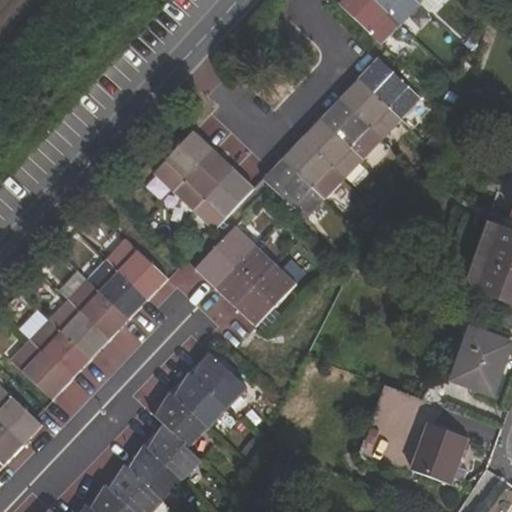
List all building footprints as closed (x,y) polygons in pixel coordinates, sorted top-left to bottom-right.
[(344,9),(352,0),(346,0),(341,6),(344,9)] [(352,0),(344,9),(383,46),(403,26),(375,0),(352,0)] [(375,0),(403,26),(422,6),(415,0),(375,0)] [(364,83),(404,120),(422,101),(379,60),(370,70),(373,73),(364,83)] [(364,83),(373,73),(370,70),(361,80),(364,83)] [(361,80),(351,90),(354,94),(345,103),(385,140),(404,120),(364,83),(361,80)] [(345,103),(354,94),(351,90),(342,100),(345,103)] [(342,100),(332,110),(335,114),(326,124),(365,162),(385,140),(345,103),(342,100)] [(326,124),(335,114),(332,110),(322,121),(326,124)] [(322,121),(312,132),(316,135),(306,145),(346,182),(365,162),(326,124),(322,121)] [(193,136),(202,145),(206,142),(196,132),(193,136)] [(306,145),(316,135),(312,132),(303,142),(306,145)] [(206,142),(202,145),(193,136),(156,176),(175,194),(212,155),(215,151),(206,142)] [(303,142),(294,152),(297,155),(288,164),(327,201),(346,182),(306,145),(303,142)] [(212,155),(222,164),(225,160),(215,151),(212,155)] [(288,164),(297,155),(294,152),(285,161),(288,164)] [(236,171),(225,160),(222,164),(212,155),(175,194),(195,214),(232,174),(236,171)] [(275,172),(278,175),(269,184),(309,221),(327,201),(288,164),(285,161),(275,172)] [(232,174),(243,184),(246,180),(236,171),(232,174)] [(269,184),(278,175),(275,172),(266,181),(269,184)] [(246,180),(243,184),(232,174),(195,214),(215,233),(256,190),(246,180)] [(207,281),(210,277),(220,287),(258,247),(238,228),(197,271),(207,281)] [(511,230),(502,228),(478,294),(511,305),(511,230)] [(159,292),(156,289),(166,278),(127,241),(108,261),(147,298),(151,302),(159,292)] [(217,290),(226,298),(229,295),(239,305),(277,266),(258,247),(220,287),(217,290)] [(141,312),(137,308),(147,298),(108,261),(89,281),(128,318),(131,321),(141,312)] [(248,319),(251,317),(260,325),(298,286),(277,266),(239,305),(237,309),(248,319)] [(220,287),(210,277),(207,281),(217,290),(220,287)] [(166,278),(156,289),(159,292),(169,281),(166,278)] [(121,331),(118,328),(128,318),(89,281),(70,301),(108,339),(112,342),(121,331)] [(239,305),(229,295),(226,298),(237,309),(239,305)] [(147,298),(137,308),(141,312),(151,302),(147,298)] [(103,351),(99,349),(108,339),(70,301),(51,322),(89,358),(93,362),(103,351)] [(260,325),(251,317),(248,319),(257,328),(260,325)] [(128,318),(118,328),(121,331),(131,321),(128,318)] [(84,372),(80,368),(89,358),(51,322),(31,341),(70,379),(74,382),(84,372)] [(511,342),(473,329),(454,382),(496,396),(511,348),(511,342)] [(108,339),(99,349),(103,351),(112,342),(108,339)] [(64,392),(61,388),(70,379),(31,341),(12,361),(54,401),(55,402),(64,392)] [(249,391),(211,354),(196,378),(230,411),(249,391)] [(89,358),(80,368),(84,372),(93,362),(89,358)] [(191,374),(177,398),(210,430),(230,411),(196,378),(191,374)] [(70,379),(61,388),(64,392),(74,382),(70,379)] [(26,446),(35,437),(32,434),(42,424),(37,419),(3,386),(0,389),(0,420),(24,443),(26,446)] [(191,451),(210,430),(177,398),(172,394),(156,417),(165,425),(166,426),(191,451)] [(7,466),(16,457),(13,454),(24,443),(0,420),(0,459),(4,464),(7,466)] [(45,427),(42,424),(32,434),(35,437),(45,427)] [(412,472),(454,487),(471,440),(429,425),(412,472)] [(191,451),(166,426),(150,450),(185,483),(204,463),(191,451)] [(24,443),(13,454),(16,457),(26,446),(24,443)] [(146,446),(131,471),(165,503),(185,483),(150,450),(146,446)] [(126,466),(112,490),(135,511),(156,511),(165,503),(131,471),(126,466)] [(108,485),(93,510),(95,511),(135,511),(112,490),(108,485)]
